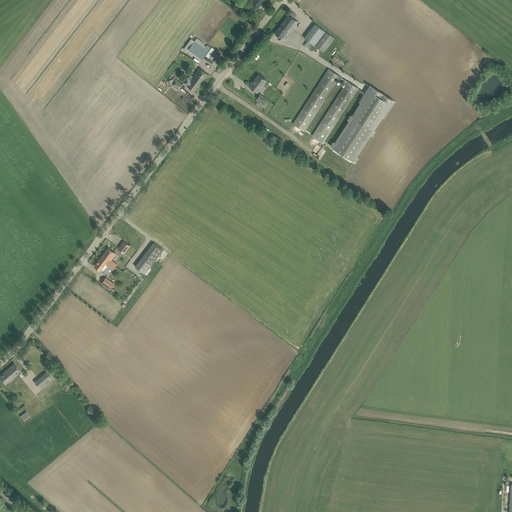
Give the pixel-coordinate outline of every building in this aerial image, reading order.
[(298,21),(288,14),(274,33),(282,38),(287,31),(289,33),(298,21)] [(315,46),(326,31),(315,23),(304,38),(315,46)] [(324,53),(335,38),(327,32),(316,46),(324,53)] [(204,48),(198,43),(200,40),(197,37),(195,41),(191,38),(183,49),(186,52),(189,48),(202,58),(208,51),(211,47),(207,45),(204,48)] [(205,55),(208,57),(214,49),(211,47),(205,55)] [(207,73),(203,70),(200,68),(193,76),(201,82),(207,73)] [(342,77),(339,75),(329,69),(293,123),(303,130),(337,78),(340,80),(342,77)] [(201,82),(193,76),(191,74),(188,78),(187,77),(183,82),(187,85),(194,90),(201,82)] [(266,80),(259,74),(252,82),(249,85),(253,88),(257,92),(263,85),(266,87),(269,83),(266,80)] [(172,83),(172,84),(179,89),(182,84),(174,77),(172,79),(171,80),(170,79),(169,81),(172,83)] [(356,86),(347,80),(345,79),(343,82),(345,83),(317,126),(311,136),(323,143),(358,88),(356,86)] [(374,129),(393,100),(372,86),(352,115),(349,120),(331,147),(334,148),(333,150),(340,155),(341,153),(344,155),(343,156),(350,161),(352,160),(354,161),(371,134),(374,129)] [(267,99),(260,94),(257,99),(264,104),(267,99)] [(130,245),(124,241),(118,249),(124,253),(130,245)] [(153,242),(135,266),(147,275),(152,269),(150,268),(163,250),(153,242)] [(116,254),(108,248),(102,256),(116,266),(117,264),(112,260),(116,254)] [(102,256),(95,266),(100,270),(105,264),(113,270),(116,266),(102,256)] [(114,283),(106,277),(101,283),(109,289),(114,283)] [(20,370),(18,367),(14,363),(0,375),(0,377),(4,383),(20,370)] [(38,386),(47,379),(50,376),(46,372),(43,374),(34,382),(38,386)] [(47,383),(42,388),(45,391),(50,386),(47,383)] [(19,415),(22,419),(28,415),(26,411),(19,415)]
